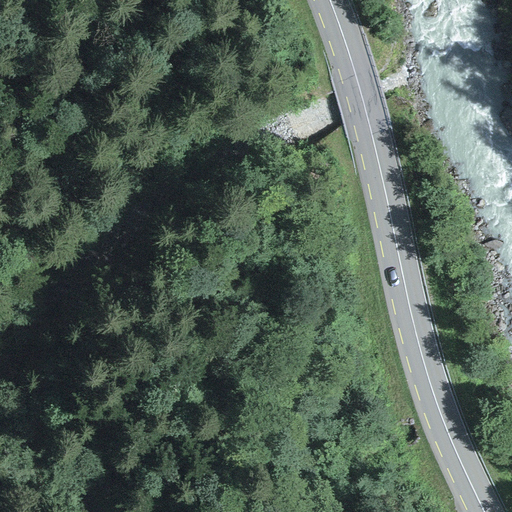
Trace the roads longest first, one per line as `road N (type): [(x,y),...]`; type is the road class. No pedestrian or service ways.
road 1 (secondary): [(328,0),(366,112),(428,392),(478,511)]
road 2 (track): [(0,418),(52,452),(105,511)]
